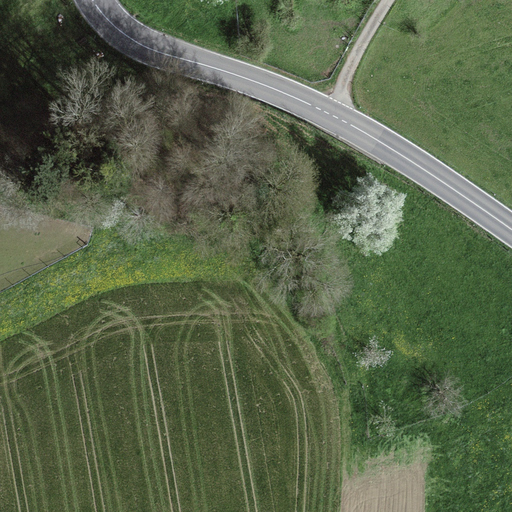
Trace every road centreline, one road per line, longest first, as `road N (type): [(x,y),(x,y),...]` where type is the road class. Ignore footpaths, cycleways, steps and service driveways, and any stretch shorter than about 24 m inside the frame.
road 1 (secondary): [(511,232),(361,131),(255,81),(149,47),(94,0)]
road 2 (track): [(387,0),(329,114)]
